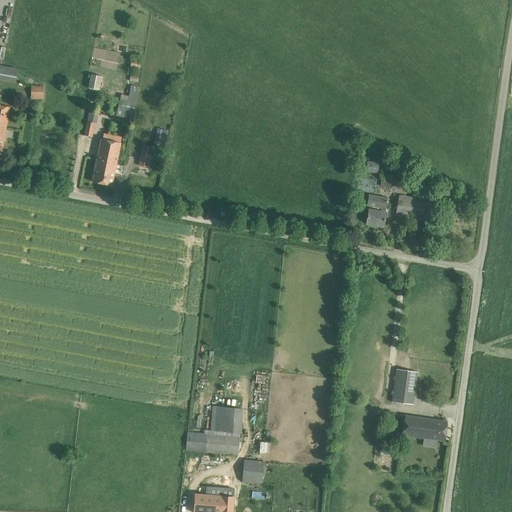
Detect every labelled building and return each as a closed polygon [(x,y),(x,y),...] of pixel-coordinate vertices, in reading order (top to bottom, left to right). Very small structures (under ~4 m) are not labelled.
[(130,68),(140,70),(141,62),(131,60),(130,68)] [(18,68),(0,64),(0,79),(15,82),(18,68)] [(88,88),(100,90),(102,76),(91,74),(88,88)] [(131,85),(129,96),(129,100),(136,101),(139,87),(131,85)] [(31,86),(31,99),(43,99),(43,86),(31,86)] [(136,101),(129,100),(120,98),(117,115),(132,118),(136,101)] [(0,156),(1,157),(9,108),(0,106),(0,156)] [(97,112),(89,110),(84,135),(92,137),(97,112)] [(121,143),(101,139),(92,181),(92,182),(93,182),(111,185),(111,186),(112,186),(112,185),(121,143)] [(141,154),(151,156),(153,147),(143,144),(141,154)] [(163,159),(151,156),(149,167),(161,170),(163,159)] [(370,171),(378,172),(380,162),(372,161),(370,171)] [(382,176),(380,185),(402,190),(403,180),(382,176)] [(389,198),(369,195),(367,205),(369,205),(366,224),(383,227),(389,198)] [(430,200),(399,195),(396,214),(427,220),(430,200)] [(413,404),(418,372),(397,369),(392,401),(413,404)] [(238,437),(238,432),(240,432),(243,408),(212,405),(211,430),(205,429),(204,433),(187,432),(185,449),(237,455),(239,437),(238,437)] [(403,423),(402,435),(445,441),(447,421),(404,415),(403,423)] [(388,425),(387,436),(394,437),(396,426),(388,425)] [(263,461),(244,460),(243,482),(262,483),(263,461)] [(233,511),(235,497),(194,494),(192,511),(233,511)]
